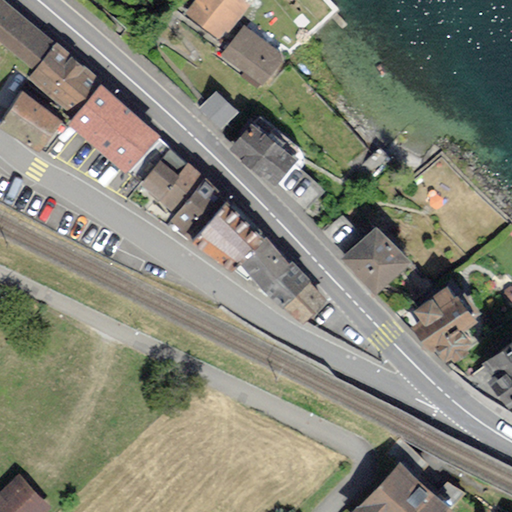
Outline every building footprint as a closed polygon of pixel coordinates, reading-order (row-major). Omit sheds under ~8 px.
[(5,2),(2,0),(0,0),(0,39),(33,68),(54,43),(42,34),(31,24),(5,2)] [(197,0),(187,13),(219,38),(247,3),(244,0),(197,0)] [(245,29),(225,54),(261,82),(281,56),(245,29)] [(57,46),(31,78),(76,115),(99,87),(102,83),(57,46)] [(70,122),(102,148),(128,170),(144,183),(161,162),(171,151),(173,148),(157,135),(137,118),(125,108),(112,98),(99,87),(76,115),(70,122)] [(237,111),(217,93),(202,108),(222,127),(237,111)] [(60,121),(24,96),(5,123),(41,148),(60,121)] [(253,126),(234,149),(276,183),(295,159),(253,126)] [(188,165),(171,151),(161,162),(144,183),(143,185),(159,199),(171,209),(200,175),(198,173),(188,165)] [(172,221),(194,240),(227,202),(228,201),(206,180),(172,221)] [(194,240),(232,271),(242,263),(266,239),(227,202),(194,240)] [(377,230),(346,259),(378,293),(409,264),(377,230)] [(290,265),(283,258),(266,239),(242,263),(254,277),(266,291),(290,265)] [(293,264),(291,267),(266,293),(269,294),(286,308),(311,283),(305,277),(293,264)] [(325,301),(311,283),(286,308),(305,321),(325,301)] [(454,301),(446,290),(432,300),(416,312),(418,315),(424,323),(416,329),(432,351),(436,348),(446,363),(469,346),(475,342),(466,329),(475,322),(458,298),(454,301)] [(497,379),(492,383),(511,408),(511,406),(511,346),(487,365),(497,379)] [(400,468),(358,511),(446,511),(419,487),(400,468)] [(40,511),(46,507),(21,480),(0,498),(0,511),(40,511)]
